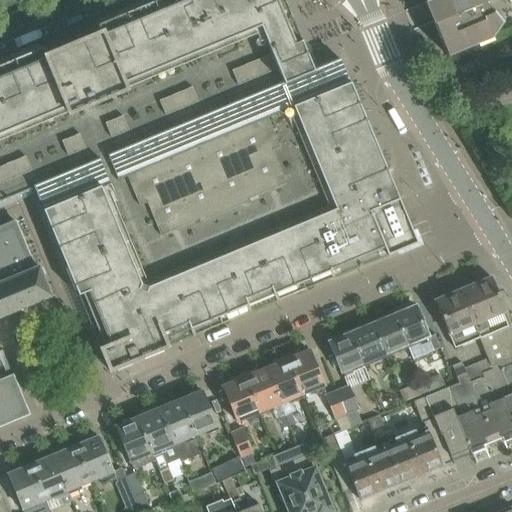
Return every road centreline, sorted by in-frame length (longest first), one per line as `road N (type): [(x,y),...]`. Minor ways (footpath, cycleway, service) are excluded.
road 1 (residential): [(93,406),(498,242)]
road 2 (residential): [(498,242),(408,97),(367,5)]
